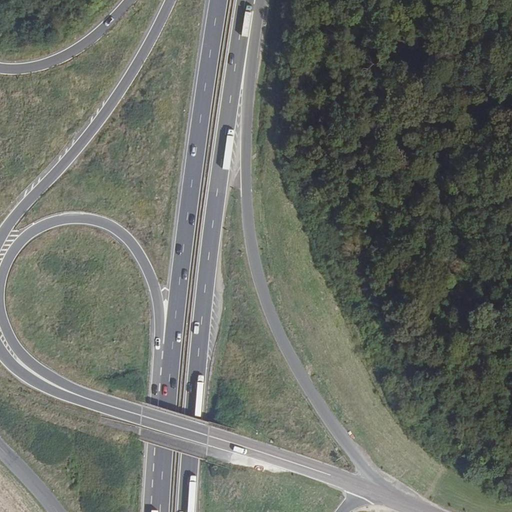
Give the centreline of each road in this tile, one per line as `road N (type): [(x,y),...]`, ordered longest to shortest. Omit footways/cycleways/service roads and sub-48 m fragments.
road 1 (trunk): [(385,495),(287,356),(252,267),(245,211),(255,31),(249,6)]
road 2 (trunk): [(185,511),(200,309),(249,6)]
road 3 (trunk): [(218,0),(167,401)]
road 4 (trunk): [(0,272),(33,227),(76,217),(119,231),(153,286),(157,372),(167,401)]
road 5 (trunk): [(168,0),(112,103),(0,234)]
road 6 (trunk): [(209,436),(48,386)]
road 7 (trunk): [(209,436),(367,489)]
road 8 (trunk): [(130,0),(58,61),(0,70)]
